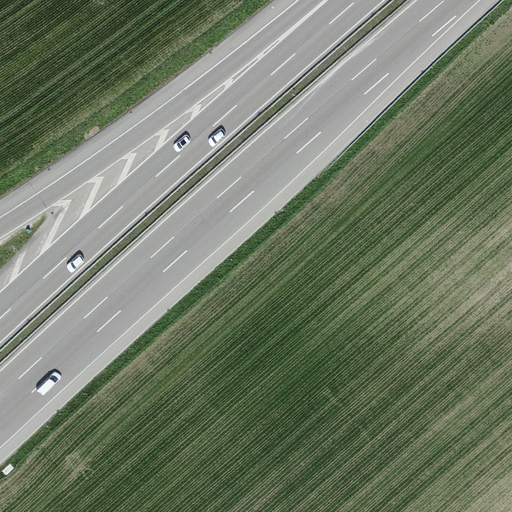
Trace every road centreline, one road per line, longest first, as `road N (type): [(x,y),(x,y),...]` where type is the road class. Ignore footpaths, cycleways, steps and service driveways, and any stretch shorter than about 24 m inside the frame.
road 1 (motorway): [(0,396),(444,0)]
road 2 (motorway): [(357,0),(0,318)]
road 3 (motorway): [(311,0),(136,136),(0,227)]
